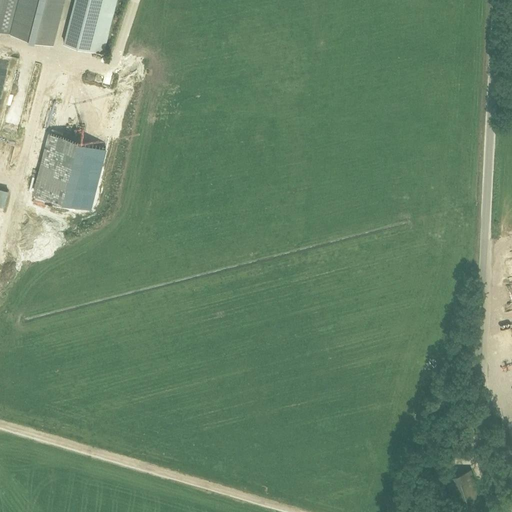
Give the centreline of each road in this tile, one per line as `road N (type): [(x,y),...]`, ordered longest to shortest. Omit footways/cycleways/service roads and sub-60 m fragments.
road 1 (unclassified): [(495,511),(476,440),(496,0)]
road 2 (track): [(0,424),(298,511)]
